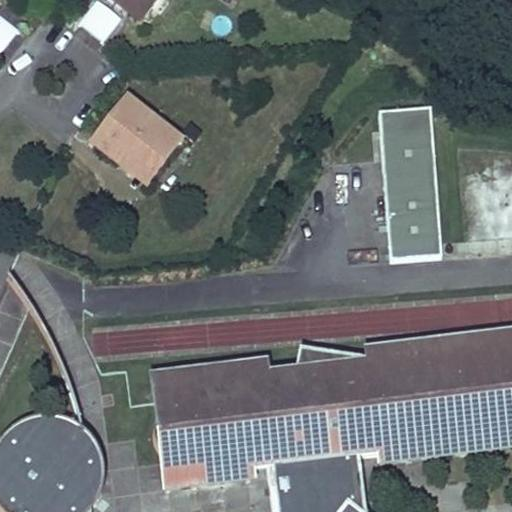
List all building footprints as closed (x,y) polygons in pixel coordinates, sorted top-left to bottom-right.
[(104,0),(138,26),(142,20),(124,6),(128,1),(126,0),(104,0)] [(126,0),(128,1),(124,6),(142,20),(158,0),(126,0)] [(102,44),(120,21),(96,3),(79,26),(102,44)] [(0,55),(17,33),(0,19),(0,55)] [(119,111),(172,153),(180,143),(127,101),(119,111)] [(152,178),(172,153),(119,111),(99,136),(152,178)] [(429,118),(376,122),(387,268),(440,264),(429,118)] [(144,189),(152,178),(99,136),(91,147),(144,189)] [(367,364),(376,366),(438,358),(511,349),(511,337),(366,355),(367,364)] [(359,511),(324,489),(329,481),(326,460),(338,459),(346,458),(356,457),(378,454),(511,438),(511,349),(438,358),(376,366),(367,364),(298,353),(294,376),(289,414),(262,418),(259,392),(258,381),(169,392),(180,482),(249,474),(267,472),(268,480),(271,511),(359,511)] [(250,483),(249,474),(180,482),(169,392),(258,381),(265,380),(264,368),(168,379),(151,381),(158,439),(162,473),(165,493),(205,488),(246,483),(250,483)] [(289,414),(294,376),(265,380),(258,381),(259,392),(262,418),(289,414)] [(0,442),(0,441),(0,511),(66,511),(80,494),(96,506),(97,504),(99,499),(101,495),(103,486),(103,481),(103,476),(103,471),(102,466),(101,461),(99,457),(97,452),(95,448),(92,444),(89,440),(86,436),(82,433),(78,430),(74,427),(69,425),(65,423),(60,422),(55,421),(50,420),(45,420),(40,420),(35,421),(30,422),(25,423),(21,425),(15,428),(11,431),(7,434),(3,438),(0,442)] [(511,438),(378,454),(380,467),(383,466),(398,465),(511,450),(511,438)] [(324,489),(359,511),(365,511),(359,474),(356,457),(346,458),(338,459),(326,460),(329,481),(324,489)] [(80,494),(66,511),(92,511),(95,508),(96,506),(80,494)]
